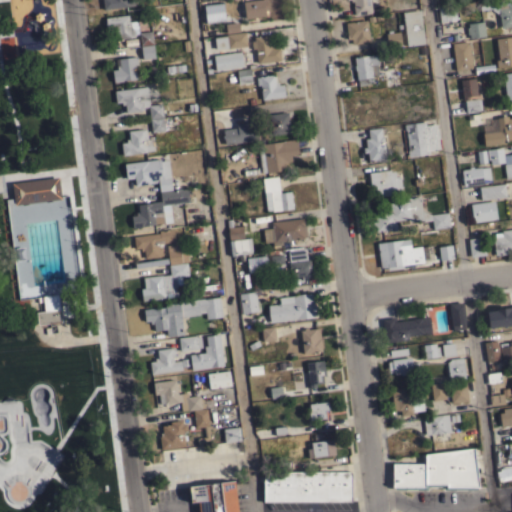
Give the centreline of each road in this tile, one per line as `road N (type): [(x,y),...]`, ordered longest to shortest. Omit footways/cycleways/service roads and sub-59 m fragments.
road 1 (residential): [(375,511),(311,0)]
road 2 (residential): [(135,511),(73,0)]
road 3 (residential): [(347,296),(511,275)]
